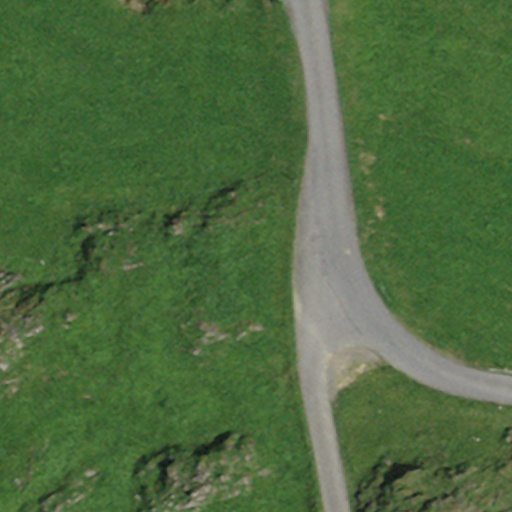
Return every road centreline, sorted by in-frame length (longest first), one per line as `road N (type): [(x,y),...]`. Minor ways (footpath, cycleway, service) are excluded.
road 1 (track): [(297,0),(353,319),(467,389),(511,401)]
road 2 (track): [(342,511),(310,338),(337,217)]
